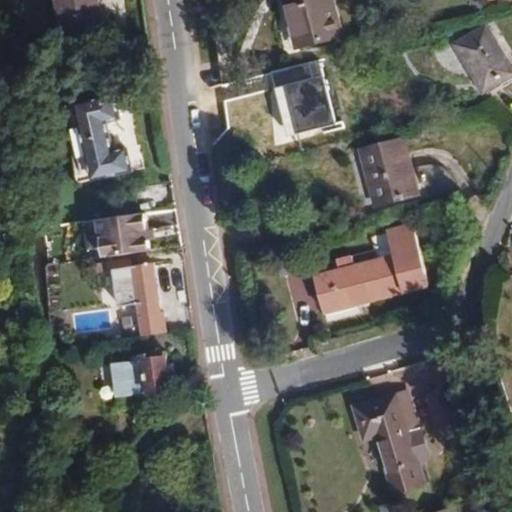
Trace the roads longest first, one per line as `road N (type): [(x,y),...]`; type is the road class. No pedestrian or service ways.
road 1 (tertiary): [(226,392),(162,0)]
road 2 (residential): [(226,392),(444,328),(460,313),(511,186)]
road 3 (tertiary): [(246,511),(226,392)]
